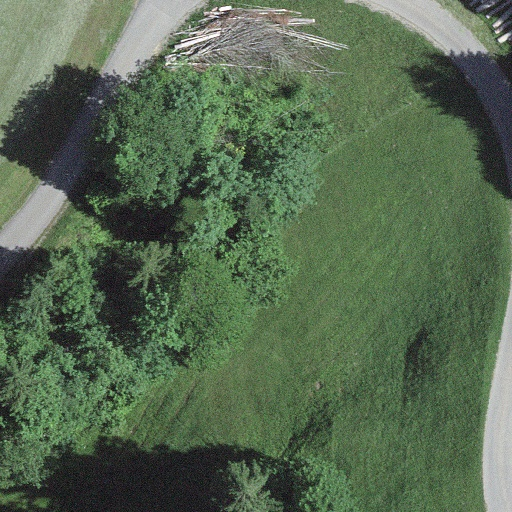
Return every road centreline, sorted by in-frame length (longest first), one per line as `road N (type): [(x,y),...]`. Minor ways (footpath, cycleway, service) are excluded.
road 1 (unclassified): [(0,256),(51,196),(169,0)]
road 2 (unclassified): [(401,0),(474,58),(511,123)]
road 3 (unclassified): [(511,379),(501,456),(508,511)]
